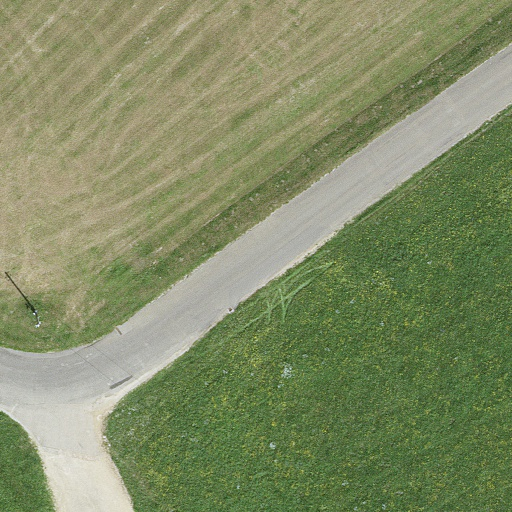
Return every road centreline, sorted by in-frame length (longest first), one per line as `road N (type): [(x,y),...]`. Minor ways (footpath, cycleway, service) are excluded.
road 1 (unclassified): [(511,79),(107,368),(55,385),(0,373)]
road 2 (track): [(55,385),(74,457),(108,511)]
